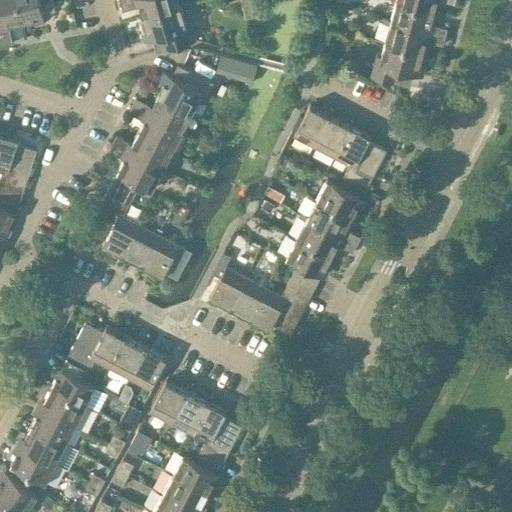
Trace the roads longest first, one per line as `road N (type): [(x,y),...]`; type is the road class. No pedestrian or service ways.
road 1 (tertiary): [(324,405),(511,47)]
road 2 (residential): [(11,255),(88,112)]
road 3 (residential): [(0,434),(72,290)]
road 4 (residential): [(324,405),(185,339)]
road 5 (residential): [(88,112),(115,65),(101,0)]
road 6 (tertiary): [(268,511),(324,405)]
